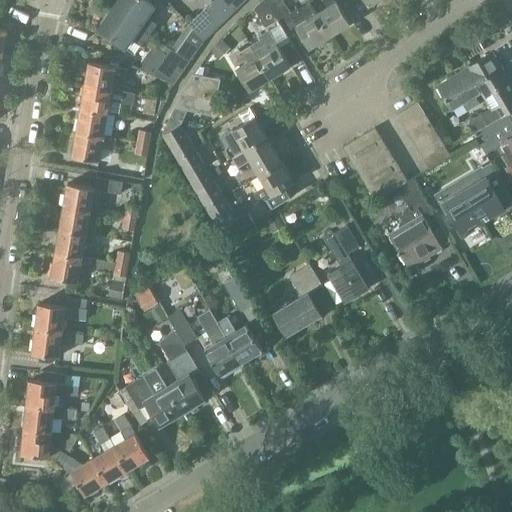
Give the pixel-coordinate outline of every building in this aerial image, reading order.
[(143,0),(120,0),(114,10),(149,35),(157,24),(148,17),(154,7),(143,0)] [(215,0),(211,4),(227,20),(247,0),(215,0)] [(263,0),(255,8),(255,9),(266,27),(278,20),(266,0),(263,0)] [(266,0),(278,20),(279,20),(287,33),(296,28),(309,50),(330,37),(317,15),(309,3),(291,14),(283,0),(266,0)] [(322,0),(327,9),(317,15),(330,37),(351,25),(338,4),(336,5),(333,0),(322,0)] [(363,0),(368,8),(381,0),(363,0)] [(211,4),(189,26),(193,31),(204,43),(227,20),(211,4)] [(149,35),(114,10),(99,31),(125,50),(133,39),(142,45),(149,35)] [(193,31),(177,54),(190,63),(204,43),(193,31)] [(261,40),(251,46),(270,79),(291,66),(281,49),(279,50),(269,33),(260,38),(261,40)] [(221,61),(231,49),(222,40),(212,52),(213,53),(210,56),(217,61),(218,59),(221,61)] [(477,41),(464,49),(469,58),(482,51),(477,41)] [(156,49),(142,71),(154,76),(174,86),(190,63),(177,54),(172,51),(164,45),(160,51),(156,49)] [(239,51),(230,56),(238,69),(236,70),(249,91),(270,79),(251,46),(240,52),(239,51)] [(491,109),(492,111),(497,107),(503,118),(508,115),(508,114),(511,111),(511,77),(509,80),(493,54),(474,66),(484,83),(478,87),(481,93),(491,109)] [(90,64),(85,88),(120,94),(122,94),(127,71),(90,64)] [(476,96),(481,93),(478,87),(484,83),(474,66),(438,87),(452,110),(463,104),(468,112),(481,105),(476,96)] [(193,75),(182,91),(215,98),(219,81),(193,75)] [(146,84),(145,95),(159,97),(161,86),(146,84)] [(85,88),(81,110),(108,115),(108,114),(121,116),(123,103),(124,99),(125,99),(126,94),(123,93),(122,94),(120,94),(112,92),(85,88)] [(215,98),(182,91),(175,108),(211,116),(215,98)] [(146,97),(143,114),(156,116),(157,109),(158,100),(146,97)] [(398,116),(430,169),(451,156),(419,104),(398,116)] [(491,109),(480,115),(487,127),(503,118),(497,107),(492,111),(491,109)] [(81,110),(77,133),(104,138),(108,115),(81,110)] [(487,127),(475,135),(487,155),(503,145),(503,147),(511,161),(511,165),(506,169),(511,178),(511,121),(508,115),(503,118),(487,127)] [(236,158),(245,152),(267,139),(255,118),(220,138),(227,149),(230,147),(236,158)] [(164,137),(192,185),(209,175),(181,126),(164,137)] [(139,129),(137,142),(151,144),(153,132),(139,129)] [(343,148),(376,200),(397,188),(408,182),(376,129),(343,148)] [(115,140),(104,138),(77,133),(73,157),(99,162),(102,146),(114,148),(115,140)] [(236,158),(233,159),(238,168),(251,161),(260,176),(282,163),(267,139),(245,152),(236,158)] [(151,144),(137,142),(135,153),(149,155),(151,144)] [(218,160),(208,166),(212,171),(221,165),(218,160)] [(267,188),(255,195),(259,203),(263,200),(268,209),(295,193),(290,185),(294,183),(282,163),(260,176),(267,188)] [(481,168),(436,195),(448,215),(451,213),(464,235),(505,211),(504,209),(511,203),(511,198),(510,195),(491,164),(482,169),(481,168)] [(209,175),(192,185),(206,209),(224,199),(213,180),(222,175),(219,169),(209,175)] [(96,177),(93,189),(121,194),(123,182),(96,177)] [(408,182),(397,188),(408,207),(404,209),(401,224),(404,229),(390,237),(409,269),(442,249),(424,221),(434,215),(412,180),(408,182)] [(68,185),(64,208),(99,214),(103,191),(68,185)] [(206,209),(221,233),(227,242),(255,225),(250,216),(238,223),(224,199),(206,209)] [(126,205),(124,217),(137,219),(139,208),(126,205)] [(64,208),(60,231),(86,236),(93,237),(95,238),(99,214),(64,208)] [(137,219),(124,217),(122,228),(135,230),(137,219)] [(276,217),(267,222),(273,233),(282,228),(276,217)] [(330,275),(345,300),(367,288),(351,261),(350,261),(346,254),(357,247),(345,227),(325,239),(342,268),(330,275)] [(60,231),(56,254),(82,259),(85,244),(91,245),(93,237),(86,236),(60,231)] [(118,251),(116,263),(129,265),(132,253),(127,252),(129,241),(121,239),(119,250),(118,251)] [(56,254),(51,278),(78,283),(81,268),(88,269),(90,260),(82,259),(56,254)] [(129,265),(116,263),(96,260),(94,269),(114,273),(113,279),(111,279),(108,297),(123,299),(129,265)] [(184,266),(173,273),(184,291),(195,284),(184,266)] [(308,294),(322,286),(310,266),(290,277),(302,298),(275,313),(288,336),(321,316),(308,294)] [(225,283),(241,312),(252,306),(236,277),(225,283)] [(66,298),(64,308),(76,310),(77,307),(86,309),(87,301),(66,298)] [(39,305),(36,330),(62,333),(64,316),(75,318),(76,310),(64,308),(39,305)] [(76,310),(75,318),(75,319),(87,320),(88,309),(86,309),(77,307),(76,310)] [(168,317),(185,345),(198,338),(181,309),(168,317)] [(210,312),(199,319),(214,345),(205,351),(220,377),(241,364),(234,351),(226,338),(217,324),(210,312)] [(247,326),(236,332),(228,317),(217,324),(241,364),(263,351),(247,326)] [(36,330),(33,355),(59,358),(61,344),(69,345),(71,334),(62,333),(36,330)] [(159,342),(170,359),(167,361),(168,363),(179,381),(168,388),(184,415),(205,402),(192,379),(200,374),(199,372),(201,371),(176,331),(159,342)] [(184,415),(168,388),(157,370),(128,388),(139,406),(140,408),(141,410),(149,405),(162,427),(182,415),(184,415)] [(41,372),(40,382),(57,384),(56,395),(78,397),(81,377),(68,376),(68,375),(41,372)] [(30,381),(28,406),(54,408),(56,395),(57,384),(40,382),(30,381)] [(28,406),(26,430),(38,432),(52,433),(53,417),(76,420),(77,410),(54,408),(41,407),(28,406)] [(139,406),(132,410),(141,425),(148,421),(141,410),(140,408),(139,406)] [(127,440),(115,447),(129,471),(150,458),(136,435),(124,413),(115,419),(127,440)] [(49,459),(57,465),(64,454),(51,445),(52,433),(26,430),(23,455),(49,457),(49,459)] [(106,453),(94,460),(108,484),(129,471),(115,447),(105,431),(96,436),(106,453)] [(71,433),(62,447),(69,452),(79,438),(71,433)] [(64,454),(57,465),(71,474),(73,473),(87,496),(108,484),(94,460),(83,466),(64,454)]
